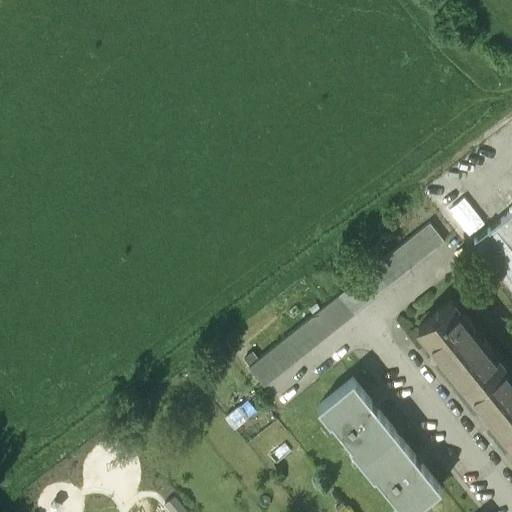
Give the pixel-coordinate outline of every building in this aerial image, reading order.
[(511,208),(474,238),(511,284),(511,208)] [(430,219),(252,362),(267,380),(445,237),(430,219)] [(453,296),(420,322),(468,383),(501,357),(453,296)] [(511,370),(501,357),(468,383),(511,437),(511,370)] [(364,457),(398,430),(355,376),(321,403),(364,457)] [(407,511),(442,484),(398,430),(364,457),(407,511)]
